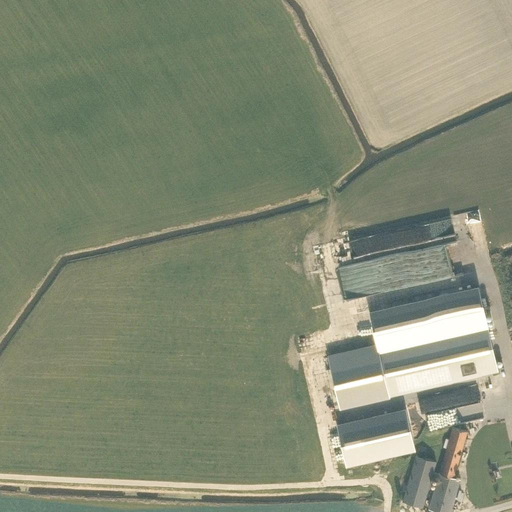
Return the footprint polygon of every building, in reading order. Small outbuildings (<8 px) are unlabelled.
[(479,291),(444,296),(447,314),(482,309),(479,291)] [(340,406),(389,395),(497,370),(486,320),(328,356),(340,406)] [(478,381),(421,393),(428,425),(446,422),(444,412),(440,413),(439,406),(482,397),(478,381)] [(415,448),(406,409),(337,425),(346,464),(415,448)] [(444,511),(450,511),(460,478),(454,476),(467,430),(453,426),(439,472),(433,470),(436,460),(416,455),(403,500),(423,506),(432,475),(438,477),(429,507),(444,511)]
